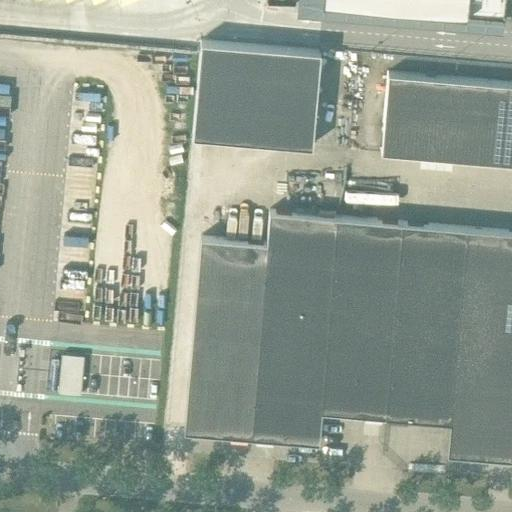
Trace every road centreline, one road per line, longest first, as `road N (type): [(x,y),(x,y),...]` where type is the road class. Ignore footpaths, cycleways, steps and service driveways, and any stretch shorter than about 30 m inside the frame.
road 1 (unclassified): [(505,511),(0,466)]
road 2 (unknown): [(27,399),(42,253),(45,105),(19,56),(0,51)]
